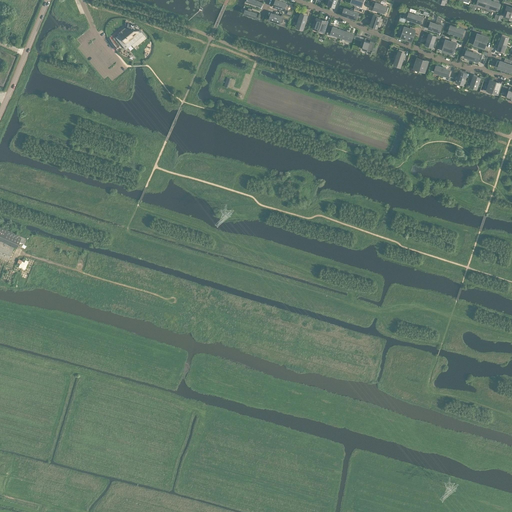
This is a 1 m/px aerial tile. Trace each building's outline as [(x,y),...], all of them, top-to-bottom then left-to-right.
[(286,3),(278,0),(275,0),(274,6),(284,9),(284,8),(287,9),(288,4),(286,3)] [(334,8),(336,2),(337,3),(337,0),(329,0),(330,0),(328,6),(334,8)] [(490,0),(489,0),(487,6),(491,8),(491,10),(495,12),(496,9),(497,9),(497,8),(499,9),(501,4),(499,4),(499,3),(490,0)] [(373,2),(371,6),(374,7),(374,9),(384,12),(384,11),(386,12),(388,7),(386,6),(386,5),(376,2),(375,3),(373,2)] [(257,12),(252,11),(252,9),(248,7),(248,9),(245,8),(243,13),(256,17),(257,12)] [(360,13),(354,11),(354,10),(351,8),(350,9),(345,7),(342,14),(348,16),(348,17),(351,18),(352,17),(358,19),(360,13)] [(306,19),(308,13),(302,11),(300,17),(299,16),(297,20),(299,20),(297,26),(303,28),(305,22),(306,23),(307,19),(306,19)] [(415,13),(415,14),(409,12),(407,18),(413,20),(412,21),(416,23),(416,21),(423,24),(425,17),(418,15),(419,14),(415,13)] [(272,13),(269,19),(280,22),(280,21),(282,22),(284,18),(289,19),(290,16),(283,13),(282,16),(272,13)] [(374,14),(370,24),(377,27),(377,26),(380,27),(381,22),(379,21),(380,16),(374,14)] [(317,17),(314,27),(324,31),(325,27),(326,23),(328,20),(322,18),(322,19),(317,17)] [(427,20),(425,26),(429,27),(429,28),(439,31),(439,30),(442,31),(443,26),(441,26),(441,25),(440,25),(441,22),(436,21),(435,23),(431,21),(427,20)] [(119,34),(116,37),(125,49),(143,34),(141,31),(135,30),(136,25),(128,24),(127,28),(124,28),(118,33),(119,34)] [(457,26),(456,27),(450,25),(448,31),(454,33),(454,34),(457,35),(458,34),(464,36),(466,30),(460,28),(460,27),(457,26)] [(405,26),(401,37),(411,40),(413,35),(414,36),(416,30),(405,26)] [(333,27),(331,33),(341,36),(343,30),(333,27)] [(350,39),(351,40),(353,33),(343,30),(341,36),(345,38),(344,40),(349,42),(350,39)] [(487,37),(477,33),(474,44),(485,47),(487,42),(486,41),(487,37)] [(432,46),(435,36),(429,34),(426,44),(432,46)] [(506,43),(508,38),(502,36),(500,41),(499,41),(498,44),(499,45),(497,51),(503,53),(505,47),(506,47),(507,44),(506,43)] [(113,44),(111,41),(109,37),(108,38),(107,38),(109,42),(112,45),(114,48),(116,47),(113,44)] [(370,54),(371,54),(375,41),(368,39),(369,38),(365,37),(362,48),(371,51),(370,54)] [(457,43),(446,39),(442,50),(452,53),(454,48),(455,49),(457,43)] [(400,66),(402,60),(403,60),(404,57),(403,57),(405,51),(399,49),(397,54),(396,54),(395,58),(396,58),(394,64),(400,66)] [(464,56),(470,58),(470,59),(473,60),(474,59),(480,61),(482,55),(476,53),(476,52),(473,51),(472,52),(467,50),(465,56),(464,56)] [(414,67),(415,68),(414,70),(418,71),(419,69),(424,71),(428,60),(422,58),(422,59),(417,57),(414,67)] [(497,61),(496,65),(498,66),(498,67),(508,70),(510,64),(511,61),(507,59),(506,62),(500,60),(500,61),(497,61)] [(440,73),(440,74),(443,76),(444,75),(450,77),(452,70),(446,68),(446,67),(442,66),(442,67),(436,65),(434,71),(440,73)] [(463,83),(467,73),(460,71),(457,81),(463,83)] [(470,85),(477,88),(480,77),(474,75),(470,85)] [(487,89),(498,93),(501,82),(495,80),(495,81),(490,79),(487,89)] [(0,226),(0,239),(0,240),(11,245),(17,247),(20,240),(24,242),(26,238),(0,226)] [(0,255),(5,257),(11,245),(0,240),(0,239),(0,255)]
